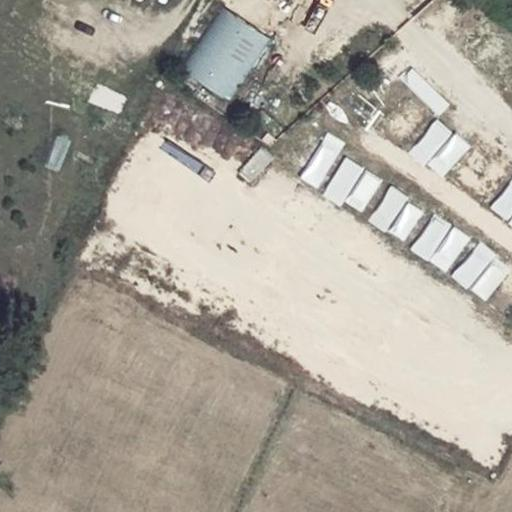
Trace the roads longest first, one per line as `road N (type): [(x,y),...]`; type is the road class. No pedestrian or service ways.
road 1 (track): [(299,0),(267,37),(291,77),(511,233)]
road 2 (track): [(511,113),(382,0)]
